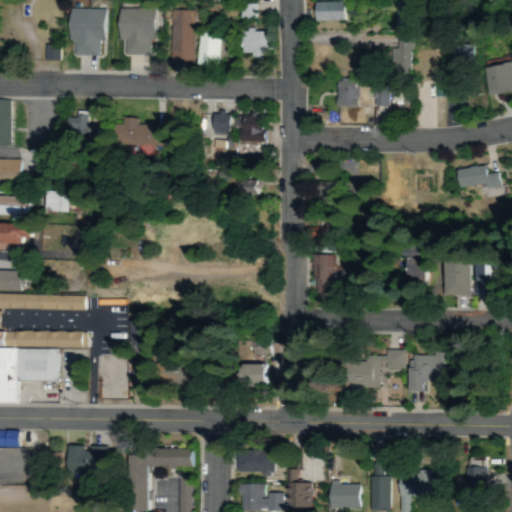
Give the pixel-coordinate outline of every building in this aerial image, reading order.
[(345,22),(345,2),(316,2),(316,22),(345,22)] [(395,33),(405,33),(406,2),(395,2),(395,33)] [(68,9),(68,56),(97,56),(97,40),(104,40),(104,9),(68,9)] [(152,10),(119,10),(119,54),(152,54),(152,10)] [(191,11),(169,11),(169,64),(191,64),(191,11)] [(268,32),(241,32),(241,57),(268,57),(268,32)] [(216,66),(216,33),(196,33),(196,66),(216,66)] [(396,49),(391,49),(390,74),(409,74),(410,40),(396,39),(396,49)] [(44,44),(44,61),(58,61),(59,45),(44,44)] [(472,47),(453,46),(452,64),(471,64),(472,47)] [(511,75),(488,81),(493,99),(511,94),(511,75)] [(354,107),(354,80),(333,80),(333,107),(354,107)] [(386,106),(386,90),(373,90),(373,106),(386,106)] [(0,146),(7,147),(9,100),(0,100),(0,146)] [(77,119),(67,118),(67,129),(87,130),(88,113),(77,112),(77,119)] [(228,114),(208,114),(208,134),(228,134),(228,114)] [(262,115),(239,115),(239,141),(262,141),(262,115)] [(161,146),(161,122),(119,121),(118,145),(161,146)] [(0,179),(17,179),(17,159),(0,159),(0,179)] [(454,169),(456,188),(496,184),(495,172),(485,173),(484,166),(454,169)] [(260,196),(260,180),(240,180),(239,195),(260,196)] [(317,197),(328,197),(329,183),(318,182),(317,197)] [(479,198),(501,195),(500,187),(478,190),(479,198)] [(67,213),(67,191),(43,191),(43,213),(67,213)] [(0,214),(24,214),(24,196),(0,196),(0,214)] [(0,245),(31,246),(31,225),(0,224),(0,245)] [(311,280),(332,280),(331,255),(311,256),(311,280)] [(430,256),(412,256),(412,284),(430,284),(430,256)] [(476,262),(476,297),(499,297),(499,262),(476,262)] [(447,263),(447,292),(463,292),(463,263),(447,263)] [(18,271),(0,270),(0,308),(82,310),(82,295),(17,294),(18,271)] [(0,405),(53,405),(52,348),(81,347),(81,330),(0,331),(0,405)] [(406,351),(366,350),(366,388),(383,388),(383,370),(406,370),(406,351)] [(415,392),(447,391),(446,357),(414,358),(415,392)] [(261,385),(262,366),(237,365),(237,384),(261,385)] [(0,449),(19,449),(19,432),(0,432),(0,449)] [(105,449),(82,448),(82,447),(65,446),(65,478),(78,479),(78,472),(105,473),(105,449)] [(196,450),(162,450),(162,469),(196,468),(196,450)] [(158,455),(131,455),(131,483),(151,483),(151,468),(158,468),(158,455)] [(274,456),(237,456),(237,474),(274,474),(274,456)] [(487,490),(485,460),(465,461),(466,491),(487,490)] [(289,469),(289,510),(311,510),(312,469),(289,469)] [(437,474),(400,474),(400,511),(414,511),(414,506),(437,506),(437,474)] [(392,511),(392,478),(373,478),(373,511),(392,511)] [(496,511),(496,478),(463,478),(463,511),(496,511)] [(178,511),(189,511),(189,479),(178,479),(178,511)] [(241,485),(241,511),(281,511),(281,495),(266,495),(266,485),(241,485)] [(332,510),(362,510),(362,485),(332,485),(332,510)]
